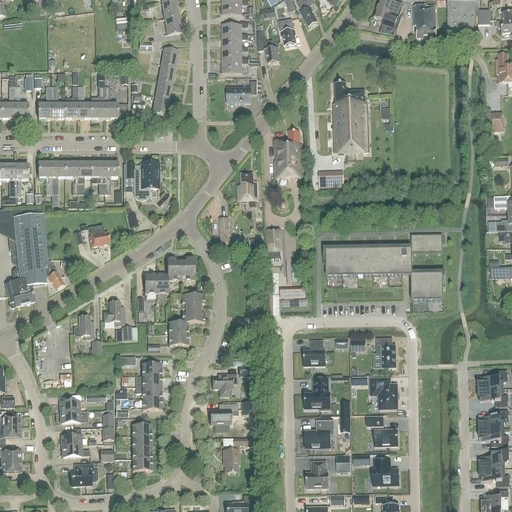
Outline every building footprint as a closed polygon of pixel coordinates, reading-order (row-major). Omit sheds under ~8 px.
[(289,0),(284,2),(285,4),(287,10),(292,8),(289,0)] [(317,24),(312,14),(313,13),(310,8),(314,6),(311,0),(304,0),(296,5),(301,13),(300,14),(308,29),(317,24)] [(380,0),(377,10),(399,17),(402,10),(401,10),(402,8),(380,0)] [(448,0),(449,3),(447,3),(447,38),(476,39),(476,3),(475,3),(475,0),(448,0)] [(241,1),(241,5),(222,5),(222,17),(241,17),(241,8),(248,8),(248,3),(241,1)] [(179,18),(176,2),(162,5),(164,21),(179,18)] [(35,14),(34,3),(27,4),(28,15),(35,14)] [(117,4),(117,11),(117,12),(125,12),(125,11),(125,3),(117,4)] [(62,14),(61,7),(53,8),(54,15),(62,14)] [(436,29),(435,8),(413,9),(413,29),(416,29),(417,41),(437,40),(436,29)] [(274,10),(266,11),(267,20),(275,18),(274,10)] [(377,10),(373,19),(383,23),(382,27),(385,28),(395,31),(397,32),(402,18),(399,17),(377,10)] [(489,12),(479,12),(479,27),(489,27),(489,12)] [(497,28),(500,30),(501,30),(502,35),(511,34),(511,37),(511,14),(509,15),(509,13),(507,13),(507,15),(500,16),(501,23),(496,23),(496,25),(497,28)] [(179,18),(164,21),(167,37),(181,35),(179,18)] [(280,34),(281,34),(281,39),(282,39),(284,48),(296,46),(294,38),(295,38),(294,32),(291,32),(290,28),(293,28),(292,21),(279,23),(280,34)] [(241,39),(241,36),(241,30),(248,30),(248,25),(241,24),(241,26),(222,27),(222,39),(241,39)] [(267,66),(279,64),(278,55),(279,55),(278,49),(273,50),(272,42),(266,43),(264,33),(257,34),(258,54),(264,53),(265,57),(266,56),(267,66)] [(241,36),(241,39),(222,39),(222,51),(241,51),(241,49),(241,42),(248,42),(248,37),(241,36)] [(241,49),(241,51),(222,51),(222,63),(241,63),(241,60),(241,55),(248,54),(248,50),(241,49)] [(164,51),(161,67),(175,69),(178,53),(164,51)] [(507,56),(498,56),(498,62),(496,62),(496,76),(499,76),(499,85),(511,84),(511,66),(508,66),(507,56)] [(241,60),(241,63),(222,63),(222,75),(241,75),(241,66),(248,66),(248,61),(241,60)] [(175,69),(161,67),(158,83),(172,85),(175,69)] [(172,85),(158,83),(155,98),(169,101),(172,85)] [(227,105),(250,105),(250,96),(257,96),(257,84),(250,84),(250,90),(227,90),(227,105)] [(367,156),(367,105),(365,105),(364,93),(346,93),(346,85),(335,85),(335,106),(333,106),(333,156),(367,156)] [(169,101),(155,98),(152,114),(166,117),(169,101)] [(90,106),(90,122),(104,121),(104,106),(104,101),(104,100),(99,100),(90,100),(90,106)] [(37,106),(37,122),(50,122),(50,106),(50,101),(46,101),(46,106),(37,106)] [(50,106),(50,122),(64,122),(64,106),(57,106),(57,101),(50,101),(50,106)] [(64,106),(64,122),(77,122),(77,106),(77,101),(72,101),(64,101),(64,106)] [(104,106),(104,121),(117,121),(117,106),(109,106),(109,101),(104,101),(104,106)] [(1,107),(1,122),(15,122),(15,107),(15,102),(11,102),(11,107),(1,107)] [(15,107),(15,122),(28,122),(28,107),(20,107),(20,102),(15,102),(15,107)] [(77,106),(77,122),(90,122),(90,106),(81,106),(77,106)] [(504,134),(502,115),(489,116),(490,135),(504,134)] [(288,142),(274,142),(274,157),(276,157),(276,163),(274,163),(275,177),(283,177),(283,180),(282,180),(283,180),(302,180),(302,179),(301,146),(300,146),(299,134),(288,134),(288,142)] [(38,165),(38,180),(46,180),(46,186),(51,186),(51,180),(51,165),(38,165)] [(51,165),(51,180),(51,186),(57,186),(57,180),(64,180),(64,165),(51,165)] [(78,180),(78,165),(64,165),(64,180),(75,180),(78,180)] [(78,180),(78,186),(84,186),(84,180),(91,180),(91,165),(78,165),(78,180)] [(91,165),(91,180),(98,180),(98,186),(104,186),(104,165),(91,165)] [(104,165),(104,186),(110,186),(110,180),(118,180),(118,165),(104,165)] [(158,165),(141,165),(141,168),(134,168),(134,165),(127,165),(127,180),(133,180),(133,194),(133,196),(134,198),(135,200),(137,202),(139,202),(141,203),(143,203),(146,202),(147,200),(149,199),(149,196),(150,194),(150,191),(159,191),(158,165)] [(1,167),(1,183),(9,183),(9,188),(14,188),(15,188),(15,167),(1,167)] [(15,167),(15,188),(20,188),(20,183),(28,183),(28,167),(15,167)] [(319,188),(343,187),(343,174),(319,175),(319,188)] [(253,184),(253,175),(241,176),(241,187),(237,187),(238,203),(257,202),(257,184),(253,184)] [(494,211),(501,211),(508,210),(508,216),(511,216),(511,204),(509,205),(509,198),(494,198),(494,211)] [(16,254),(17,254),(18,270),(14,270),(12,273),(13,284),(5,286),(10,305),(9,306),(10,308),(11,309),(15,309),(35,304),(31,290),(32,290),(32,288),(44,284),(44,286),(46,285),(45,280),(44,266),(46,266),(46,262),(47,262),(43,217),(41,217),(41,211),(0,213),(0,237),(15,244),(16,254)] [(138,228),(135,214),(126,217),(129,230),(138,228)] [(495,224),(495,233),(499,233),(499,234),(510,234),(510,227),(511,227),(511,216),(508,216),(508,221),(501,222),(501,223),(495,224)] [(229,246),(228,220),(219,220),(220,246),(229,246)] [(109,246),(107,234),(103,235),(101,228),(89,230),(90,237),(89,238),(91,249),(109,246)] [(280,232),(268,233),(268,253),(269,253),(269,261),(280,260),(280,252),(280,232)] [(83,245),(80,233),(74,235),(76,247),(83,245)] [(511,233),(510,234),(499,234),(499,244),(506,244),(506,245),(511,244),(511,233)] [(411,251),(325,252),(326,279),(411,278),(411,303),(443,303),(442,276),(412,277),(412,255),(442,254),(442,237),(411,237),(411,251)] [(261,252),(260,241),(249,241),(249,252),(261,252)] [(175,265),(175,260),(167,261),(167,277),(167,283),(181,283),(180,265),(175,265)] [(194,260),(185,260),(185,265),(180,265),(181,283),(194,282),(194,260)] [(64,287),(60,280),(61,279),(57,273),(53,266),(51,267),(49,264),(48,265),(47,262),(46,262),(46,266),(44,266),(45,280),(47,279),(51,285),(52,285),(56,291),(64,287)] [(499,277),(499,270),(490,270),(490,277),(490,281),(500,281),(499,277)] [(144,296),(156,296),(156,277),(144,277),(144,296)] [(168,296),(167,283),(167,277),(156,277),(156,296),(168,296)] [(304,291),(292,291),(292,299),(304,299),(304,291)] [(200,306),(204,306),(204,297),(181,298),(182,311),(200,311),(200,306)] [(104,324),(114,324),(115,328),(124,327),(124,309),(120,309),(120,304),(109,304),(109,314),(103,314),(104,324)] [(204,325),(204,316),(200,316),(200,311),(182,311),(182,325),(188,325),(204,325)] [(94,342),(93,324),(90,324),(90,318),(79,319),(79,329),(75,329),(74,331),(74,336),(75,337),(79,337),(79,338),(84,338),(84,342),(94,342)] [(188,325),(182,325),(169,325),(169,336),(188,336),(188,325)] [(123,343),(132,343),(131,329),(122,330),(122,337),(123,343)] [(169,336),(169,348),(188,348),(188,336),(169,336)] [(336,340),(336,350),(348,350),(348,340),(336,340)] [(352,342),(352,354),(365,353),(365,341),(352,342)] [(381,371),(395,371),(396,371),(396,347),(392,348),(392,341),(376,341),(377,356),(381,356),(381,371)] [(323,353),(323,343),(310,343),(310,353),(304,353),(304,368),(325,368),(325,353),(323,353)] [(92,358),(101,357),(101,344),(92,345),(92,358)] [(161,378),(161,366),(142,367),(142,378),(161,378)] [(250,368),(238,368),(239,379),(251,378),(250,368)] [(477,384),(477,392),(502,391),(502,385),(508,384),(507,373),(494,373),(495,379),(484,380),(480,380),(480,384),(477,384)] [(213,391),(219,391),(219,399),(230,399),(230,391),(232,391),(232,386),(236,386),(236,376),(218,376),(218,380),(212,380),(213,391)] [(142,390),(161,389),(161,378),(142,378),(142,390)] [(397,411),(396,387),(390,387),(390,381),(370,381),(371,397),(379,397),(379,402),(378,403),(378,408),(379,408),(379,411),(397,411)] [(328,395),(327,382),(313,382),(314,396),(304,396),(305,411),(319,411),(319,412),(330,412),(329,395),(328,395)] [(142,395),(142,401),(161,401),(161,389),(142,390),(136,390),(136,395),(142,395)] [(502,391),(477,392),(477,399),(480,399),(481,403),(484,403),(484,404),(495,403),(495,410),(508,409),(508,398),(502,398),(502,391)] [(14,410),(14,399),(2,399),(2,410),(14,410)] [(142,413),(161,413),(161,401),(142,401),(142,413)] [(60,415),(80,414),(79,403),(59,404),(60,415)] [(252,404),(242,405),(243,417),(253,417),(252,404)] [(230,414),(238,414),(237,406),(219,407),(219,413),(210,413),(210,427),(230,426),(230,414)] [(128,419),(128,411),(116,411),(116,419),(128,419)] [(0,413),(0,429),(1,430),(21,430),(21,419),(5,419),(5,413),(0,413)] [(478,424),(478,432),(502,431),(502,425),(508,424),(508,413),(495,413),(495,419),(485,420),(481,420),(481,424),(478,424)] [(87,414),(80,414),(60,415),(60,426),(80,425),(80,421),(87,421),(87,414)] [(103,429),(113,429),(113,417),(103,417),(103,429)] [(350,434),(350,419),(341,419),(341,434),(350,434)] [(383,419),(367,420),(367,429),(383,428),(383,419)] [(330,450),(330,438),(334,437),(334,423),(334,422),(316,423),(316,432),(314,434),(305,434),(305,451),(330,450)] [(151,439),(151,427),(132,427),(132,439),(151,439)] [(5,441),(21,441),(21,430),(1,430),(1,436),(0,435),(0,446),(5,447),(5,441)] [(113,443),(112,430),(102,430),(103,444),(113,443)] [(502,431),(478,432),(478,439),(481,439),(481,443),(485,443),(485,444),(496,443),(496,450),(509,449),(509,438),(503,438),(502,431)] [(398,448),(397,432),(375,433),(375,449),(398,448)] [(350,455),(350,435),(338,435),(338,455),(350,455)] [(61,438),(61,449),(81,448),(81,437),(61,438)] [(132,439),(132,450),(151,450),(151,439),(132,439)] [(234,448),(234,452),(223,453),(223,462),(224,462),(225,475),(238,475),(238,467),(239,467),(239,452),(238,452),(238,448),(253,447),(253,440),(233,441),(233,448),(234,448)] [(21,464),(21,453),(5,453),(5,447),(0,446),(0,458),(1,458),(1,464),(21,464)] [(82,459),(90,458),(89,452),(82,453),(81,448),(61,449),(62,460),(82,459)] [(132,450),(132,462),(151,462),(151,450),(132,450)] [(101,464),(113,463),(113,453),(100,453),(101,464)] [(482,464),(478,464),(479,472),(503,471),(503,465),(509,464),(509,453),(496,453),(491,453),(491,460),(486,460),(482,460),(482,464)] [(350,475),(349,457),(336,458),(337,475),(350,475)] [(370,458),(360,458),(360,468),(370,468),(370,458)] [(132,474),(152,473),(151,462),(132,462),(132,474)] [(392,473),(390,471),(390,463),(375,463),(375,472),(373,472),(373,488),(398,487),(398,472),(393,472),(392,473)] [(1,475),(21,475),(21,464),(1,464),(1,470),(0,469),(0,474),(1,475)] [(105,468),(109,473),(114,470),(110,464),(105,468)] [(306,475),(306,491),(328,491),(328,475),(326,475),(326,464),(311,464),(312,475),(306,475)] [(96,481),(96,479),(96,470),(93,470),(92,467),(74,467),(74,475),(71,475),(71,488),(91,487),(91,483),(93,483),(95,483),(96,481)] [(503,471),(479,472),(479,479),(482,479),(482,484),(486,483),(486,484),(497,483),(497,490),(509,489),(509,478),(503,478),(503,471)] [(115,476),(107,476),(107,486),(107,491),(115,490),(115,486),(115,481),(115,476)] [(481,500),(481,511),(501,511),(501,499),(508,499),(508,493),(495,493),(495,499),(485,500),(481,500)] [(254,511),(254,498),(243,498),(243,504),(233,504),(233,505),(225,506),(225,511),(254,511)] [(375,498),(375,506),(384,506),(384,508),(383,508),(382,511),(398,511),(399,507),(392,507),(392,506),(393,506),(393,498),(375,498)] [(344,499),(330,499),(330,507),(345,507),(344,499)]
